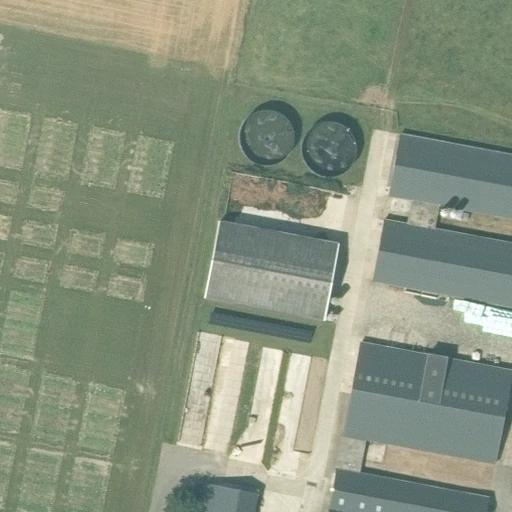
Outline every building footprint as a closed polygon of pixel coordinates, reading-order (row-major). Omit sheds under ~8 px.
[(293,148),(295,138),(293,128),(288,120),(281,113),(271,110),(262,110),(252,113),(245,120),(240,128),(238,138),(240,148),(245,156),(252,162),(262,166),(271,166),(281,162),(288,156),(293,148)] [(355,159),(356,150),(355,140),(350,132),(342,125),(333,122),(324,122),(314,125),(307,132),(302,140),(300,150),(302,159),(307,168),(314,174),(324,177),(333,177),(342,174),(350,168),(355,159)] [(386,221),(374,281),(511,307),(511,244),(436,230),(440,206),(511,219),(511,156),(402,136),(390,196),(412,200),(407,225),(386,221)] [(220,221),(205,299),(324,321),(339,244),(220,221)] [(467,324),(491,330),(494,319),(470,313),(467,324)] [(317,331),(319,321),(290,316),(288,326),(317,331)] [(494,465),(511,371),(361,342),(339,470),(331,511),(488,511),(491,499),(359,474),(366,441),(494,465)] [(255,511),(259,493),(206,483),(200,511),(255,511)]
